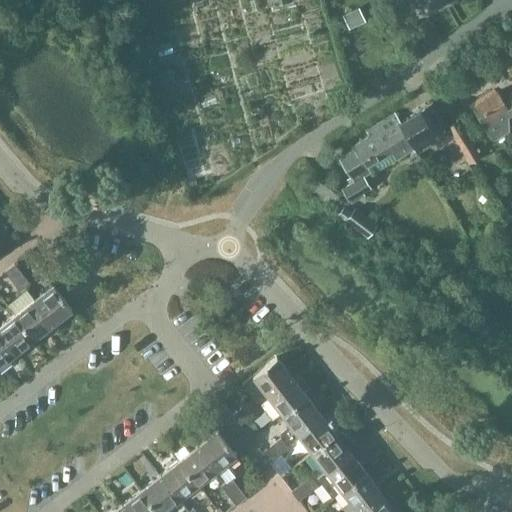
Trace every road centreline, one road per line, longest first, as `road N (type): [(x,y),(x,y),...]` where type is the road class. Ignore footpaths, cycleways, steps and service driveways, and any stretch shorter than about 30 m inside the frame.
road 1 (residential): [(511,498),(448,478),(421,455),(227,247)]
road 2 (unclassified): [(511,3),(289,154),(227,247)]
road 3 (residential): [(180,243),(41,202),(0,162)]
road 4 (residential): [(50,511),(192,402),(199,384)]
road 5 (residential): [(144,305),(0,412)]
